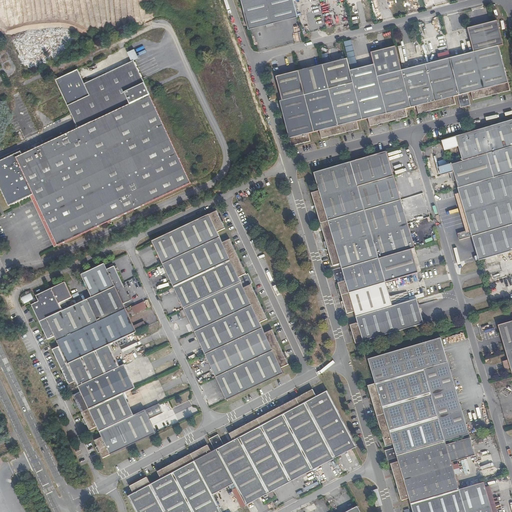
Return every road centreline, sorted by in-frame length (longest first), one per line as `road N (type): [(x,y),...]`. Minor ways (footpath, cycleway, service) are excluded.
road 1 (unclassified): [(68,501),(345,360)]
road 2 (unclassified): [(511,103),(288,162)]
road 3 (unclassified): [(345,360),(288,162)]
road 4 (tertiary): [(68,501),(0,355)]
road 5 (unclassified): [(390,511),(345,360)]
road 6 (tertiary): [(0,388),(56,507)]
